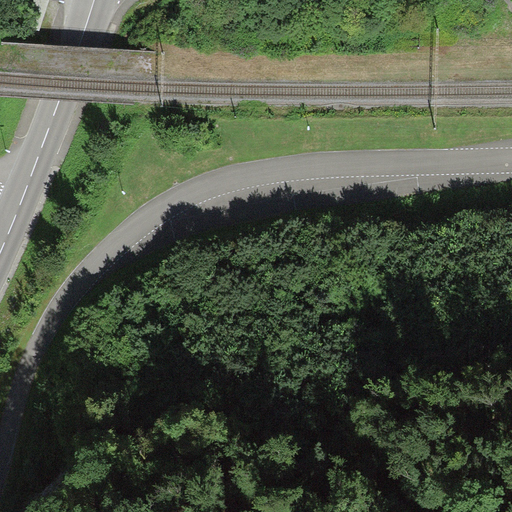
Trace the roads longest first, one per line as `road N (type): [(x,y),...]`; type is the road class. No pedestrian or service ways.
road 1 (unclassified): [(0,462),(43,337),(81,273),(146,213),(271,165),(511,151)]
road 2 (secondary): [(25,190),(96,0)]
